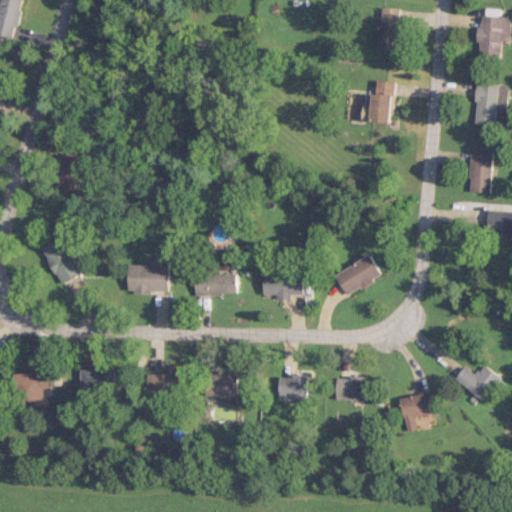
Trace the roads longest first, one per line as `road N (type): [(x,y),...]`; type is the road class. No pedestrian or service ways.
road 1 (residential): [(412,306),(389,330),(146,336),(38,322),(0,288)]
road 2 (residential): [(442,0),(426,228),(412,306)]
road 3 (residential): [(0,215),(61,0)]
